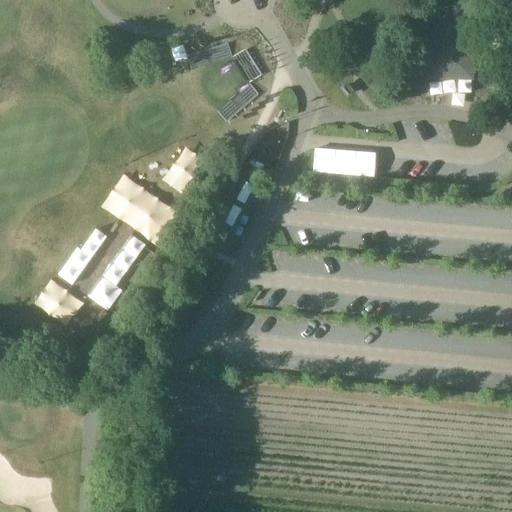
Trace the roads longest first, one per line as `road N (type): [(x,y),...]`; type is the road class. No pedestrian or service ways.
road 1 (unclassified): [(0,366),(164,376),(211,343),(303,143),(309,98),(251,4)]
road 2 (unknown): [(257,0),(162,31),(112,23),(89,0)]
